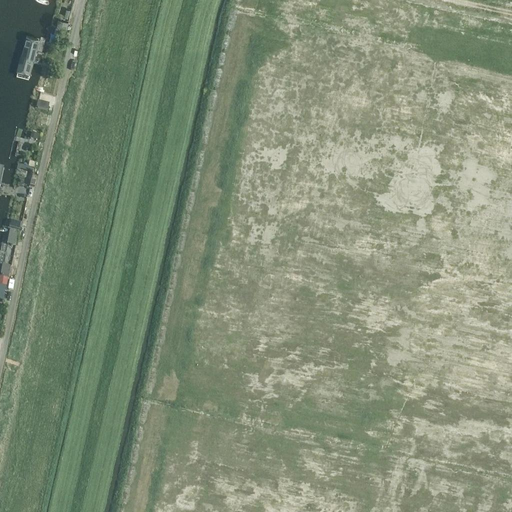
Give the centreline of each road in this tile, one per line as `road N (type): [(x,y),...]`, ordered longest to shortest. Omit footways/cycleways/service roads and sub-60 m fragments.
road 1 (residential): [(0,364),(82,0)]
road 2 (track): [(134,0),(55,339)]
